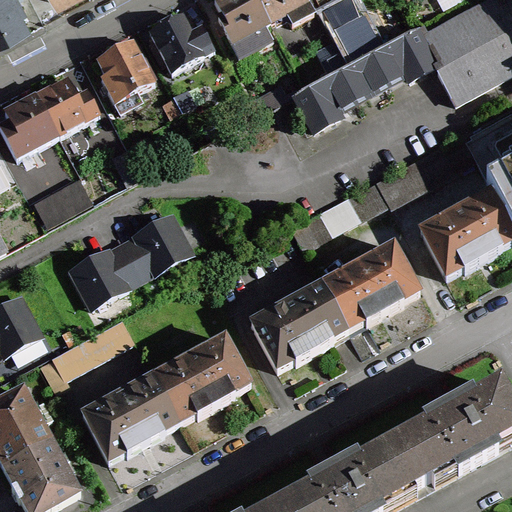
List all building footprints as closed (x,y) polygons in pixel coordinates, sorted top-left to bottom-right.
[(18,0),(0,0),(0,37),(26,24),(18,8),(22,6),(18,0)] [(271,28),(256,0),(222,0),(214,5),(222,20),(218,22),(239,62),(273,44),(266,31),(271,28)] [(256,0),(271,28),(287,20),(292,30),(314,18),(309,8),(309,7),(305,0),(256,0)] [(445,72),(438,76),(456,108),(511,77),(511,1),(511,0),(500,0),(429,39),(428,40),(445,72)] [(353,3),(325,18),(334,35),(360,21),(361,20),(353,3)] [(213,33),(201,12),(190,18),(198,33),(202,31),(205,38),(213,33)] [(202,31),(198,33),(192,36),(182,19),(168,26),(150,36),(173,78),(215,55),(205,38),(202,31)] [(340,46),(352,69),(379,55),(378,53),(360,21),(334,35),(340,46)] [(417,33),(436,69),(438,76),(445,72),(428,40),(429,39),(424,30),(417,33)] [(305,94),(295,99),(314,135),(340,120),(337,114),(406,77),(409,83),(436,69),(417,33),(379,55),(352,69),(342,75),(330,80),(319,86),(305,94)] [(102,81),(116,108),(137,97),(155,87),(133,46),(115,55),(98,64),(106,79),(102,81)] [(329,51),(342,75),(352,69),(340,46),(329,51)] [(326,74),(330,80),(342,75),(329,51),(318,58),(326,74)] [(316,80),(319,86),(330,80),(326,74),(316,80)] [(55,90),(36,100),(59,142),(100,120),(87,96),(77,101),(68,83),(55,90)] [(273,111),(274,111),(289,103),(281,89),(265,97),(273,111)] [(174,102),(182,117),(195,111),(187,95),(174,102)] [(137,97),(116,108),(121,117),(142,106),(137,97)] [(253,104),(261,118),(273,111),(265,97),(253,104)] [(59,142),(36,100),(20,109),(5,116),(10,126),(0,131),(0,132),(17,164),(59,142)] [(172,123),(182,117),(174,102),(164,107),(172,123)] [(258,119),(252,123),(257,132),(279,121),(274,111),(273,111),(261,118),(258,119)] [(190,126),(202,147),(219,138),(207,117),(190,126)] [(294,137),(285,119),(280,122),(289,139),(294,137)] [(257,138),(250,124),(219,141),(226,154),(257,138)] [(460,174),(446,147),(432,155),(446,181),(460,174)] [(114,163),(128,190),(143,182),(129,155),(114,163)] [(446,181),(432,155),(418,162),(433,189),(446,181)] [(418,162),(404,170),(418,196),(433,189),(418,162)] [(511,169),(488,183),(511,224),(511,169)] [(404,170),(390,178),(405,204),(418,196),(404,170)] [(405,204),(390,178),(376,185),(389,209),(390,212),(405,204)] [(70,217),(92,205),(80,182),(58,195),(70,217)] [(376,185),(362,193),(375,216),(389,209),(376,185)] [(375,216),(362,193),(348,201),(361,224),(375,216)] [(48,229),(70,217),(58,195),(36,208),(48,229)] [(511,247),(511,232),(492,197),(421,235),(447,283),(464,274),(465,276),(486,265),(503,256),(501,253),(511,247)] [(321,200),(302,211),(307,219),(326,209),(321,200)] [(335,208),(347,230),(359,224),(347,201),(335,208)] [(319,217),(332,239),(347,230),(335,208),(319,217)] [(306,224),(319,246),(332,239),(319,217),(306,224)] [(136,242),(123,249),(142,284),(156,279),(155,276),(193,258),(171,220),(135,240),(136,242)] [(304,254),(319,246),(306,224),(292,232),(304,254)] [(109,256),(71,274),(93,313),(129,293),(128,291),(142,284),(123,249),(108,254),(109,256)] [(394,250),(323,289),(349,336),(366,327),(367,329),(386,319),(404,309),(403,307),(420,298),(394,250)] [(349,336),(323,289),(252,328),(278,375),(295,366),(296,368),(316,357),(334,347),(333,345),(349,336)] [(0,360),(4,358),(6,361),(42,340),(21,302),(0,312),(0,360)] [(122,323),(108,331),(120,354),(134,346),(122,323)] [(108,331),(94,339),(106,362),(120,354),(108,331)] [(80,346),(93,369),(106,362),(94,339),(80,346)] [(225,342),(154,381),(180,429),(196,420),(198,422),(218,411),(236,401),(234,399),(251,390),(225,342)] [(67,353),(79,376),(93,369),(80,346),(67,353)] [(54,363),(65,384),(79,376),(67,353),(53,361),(54,363)] [(68,388),(65,384),(54,363),(42,370),(56,395),(68,388)] [(180,429),(154,381),(83,420),(109,467),(126,458),(127,460),(147,450),(165,440),(164,437),(180,429)] [(445,420),(342,476),(329,483),(275,511),(396,511),(511,449),(511,409),(501,390),(458,413),(445,420)] [(0,464),(4,472),(52,447),(23,395),(0,407),(0,464)] [(445,420),(458,413),(456,409),(448,413),(442,416),(445,420)] [(52,447),(4,472),(15,492),(13,493),(16,499),(19,505),(21,504),(25,511),(56,511),(62,509),(61,508),(80,498),(52,447)] [(329,483),(342,476),(340,472),(334,475),(327,479),(329,483)]
